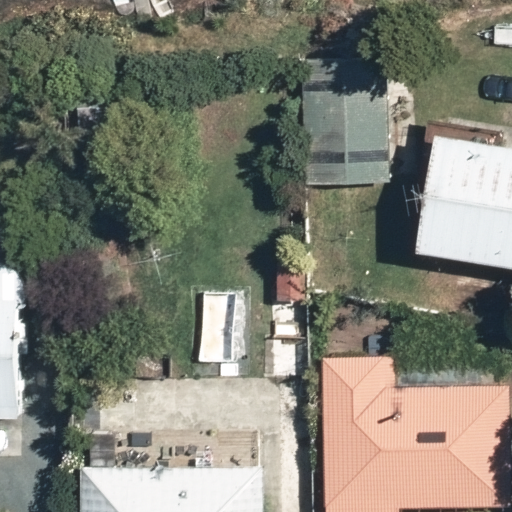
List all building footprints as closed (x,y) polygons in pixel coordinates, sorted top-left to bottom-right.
[(395,53),(313,54),(314,176),(395,176),(395,53)] [(511,130),(453,120),(433,237),(511,250),(511,130)] [(0,255),(0,410),(29,411),(28,295),(39,295),(38,287),(35,277),(29,267),(23,261),(13,257),(2,256),(0,255)] [(403,352),(336,352),(337,511),(406,511),(407,498),(511,496),(511,380),(403,382),(403,352)] [(278,511),(277,456),(91,460),(92,511),(278,511)]
